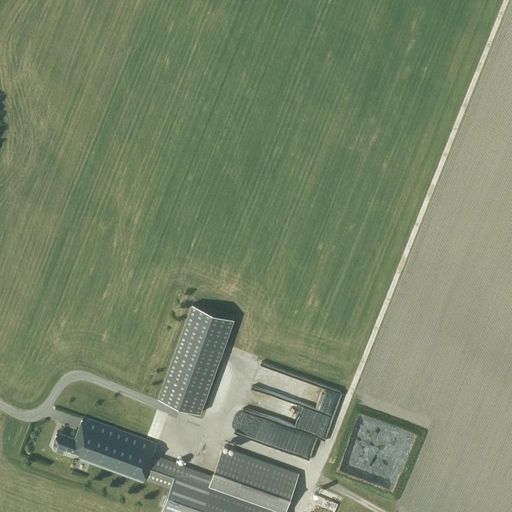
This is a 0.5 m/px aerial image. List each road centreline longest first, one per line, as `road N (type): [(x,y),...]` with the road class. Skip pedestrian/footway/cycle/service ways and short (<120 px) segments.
road 1 (track): [(376,511),(312,469),(505,0)]
road 2 (track): [(218,428),(312,469),(296,511)]
